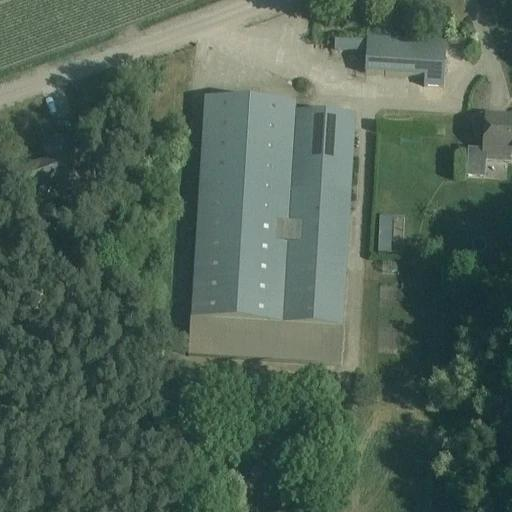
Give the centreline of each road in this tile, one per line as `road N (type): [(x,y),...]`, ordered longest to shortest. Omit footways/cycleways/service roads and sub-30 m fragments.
road 1 (unknown): [(192,19),(379,101),(431,107),(449,101),(486,64),(490,43),(473,0)]
road 2 (unclassified): [(0,92),(240,0)]
